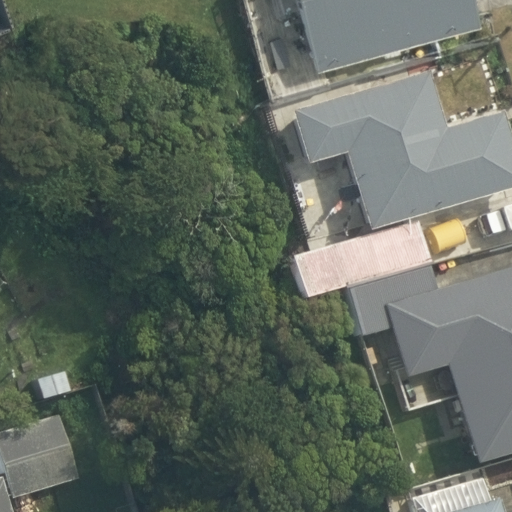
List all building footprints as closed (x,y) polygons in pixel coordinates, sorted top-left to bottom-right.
[(472,0),(294,0),(313,69),(378,51),(379,54),(397,49),(396,46),(478,23),(472,0)] [(343,158),(365,236),(511,192),(511,154),(500,117),(444,134),(427,77),(290,117),(305,169),(343,158)] [(342,291),(427,267),(416,227),(289,263),(302,303),(342,291)] [(511,270),(434,294),(427,267),(342,291),(359,342),(389,333),(403,383),(443,372),(473,470),(511,458),(511,270)] [(70,349),(56,320),(21,337),(35,365),(70,349)] [(59,416),(0,433),(0,468),(10,503),(79,482),(59,416)] [(498,511),(495,502),(488,504),(480,480),(410,501),(413,511),(498,511)] [(9,511),(0,481),(0,511),(9,511)]
